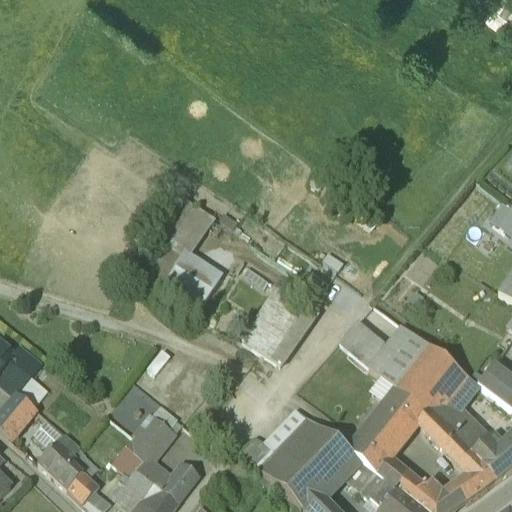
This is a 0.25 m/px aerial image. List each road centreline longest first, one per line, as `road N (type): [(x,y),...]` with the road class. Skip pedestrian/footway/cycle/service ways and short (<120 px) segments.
road 1 (track): [(0,293),(180,343),(279,402)]
road 2 (track): [(511,135),(362,307)]
